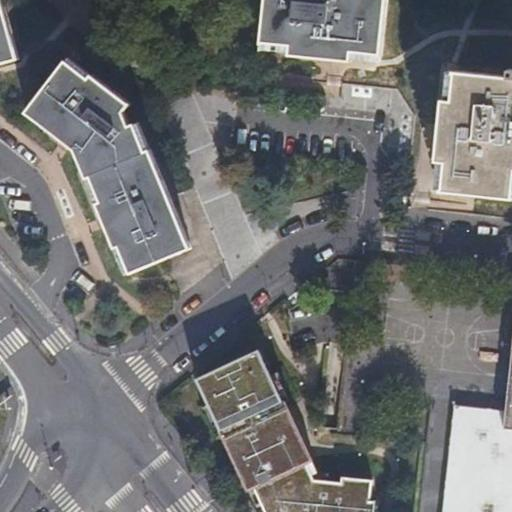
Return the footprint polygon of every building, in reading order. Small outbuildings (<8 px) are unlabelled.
[(0,0),(0,62),(18,58),(5,8),(2,0),(0,0)] [(271,0),(267,41),(295,44),(294,53),(353,59),(354,51),(383,54),(389,0),(271,0)] [(171,270),(164,274),(159,261),(191,248),(180,223),(150,150),(147,151),(135,125),(130,127),(123,111),(127,106),(129,103),(122,98),(93,76),(90,79),(68,62),(30,112),(78,150),(79,154),(90,180),(117,247),(121,245),(133,272),(148,265),(153,277),(145,281),(157,309),(183,298),(171,270)] [(444,187),(511,193),(511,76),(457,71),(453,100),(445,99),(438,158),(447,158),(444,187)] [(312,470),(258,352),(198,379),(251,498),(259,494),(308,472),(312,470)] [(511,511),(511,353),(506,410),(454,404),(442,511),(511,511)] [(308,472),(259,494),(266,511),(372,511),(374,481),(348,480),(347,486),(313,484),(308,472)]
